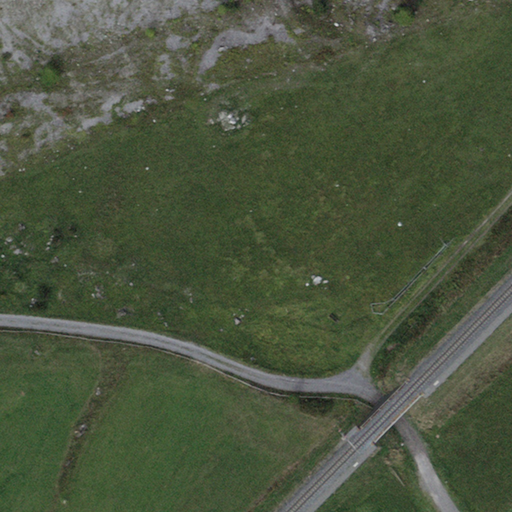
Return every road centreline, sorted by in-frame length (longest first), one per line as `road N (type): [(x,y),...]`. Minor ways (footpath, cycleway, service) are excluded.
road 1 (track): [(0,321),(133,335),(274,381),(356,387)]
road 2 (track): [(356,387),(381,336),(511,194)]
road 3 (track): [(356,387),(381,400),(409,434),(450,511)]
